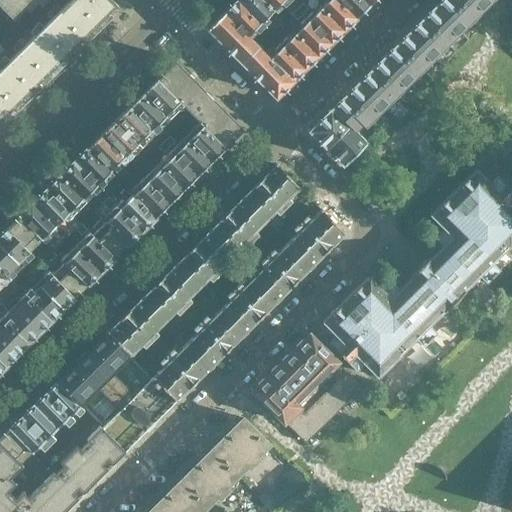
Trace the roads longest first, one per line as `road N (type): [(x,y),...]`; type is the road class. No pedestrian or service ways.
road 1 (residential): [(98,511),(377,233),(273,128)]
road 2 (residential): [(273,128),(0,401)]
road 3 (residential): [(0,201),(177,26)]
road 4 (residential): [(405,0),(273,128)]
road 5 (residential): [(177,26),(273,128)]
